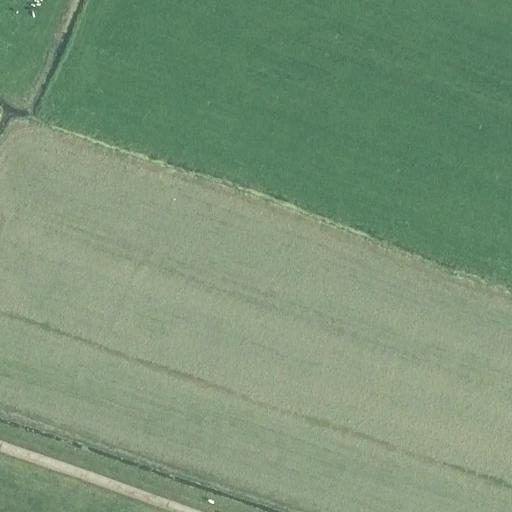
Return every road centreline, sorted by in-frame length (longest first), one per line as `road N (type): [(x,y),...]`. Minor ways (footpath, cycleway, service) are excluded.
road 1 (track): [(511,508),(0,361)]
road 2 (track): [(182,511),(0,442)]
